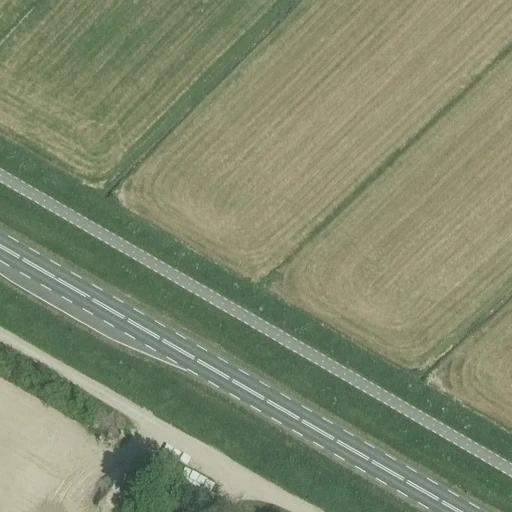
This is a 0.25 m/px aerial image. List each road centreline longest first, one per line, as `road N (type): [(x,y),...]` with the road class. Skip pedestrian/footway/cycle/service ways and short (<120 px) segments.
road 1 (unclassified): [(511,470),(0,175)]
road 2 (secondary): [(455,511),(0,247)]
road 3 (unclassified): [(300,511),(0,337)]
